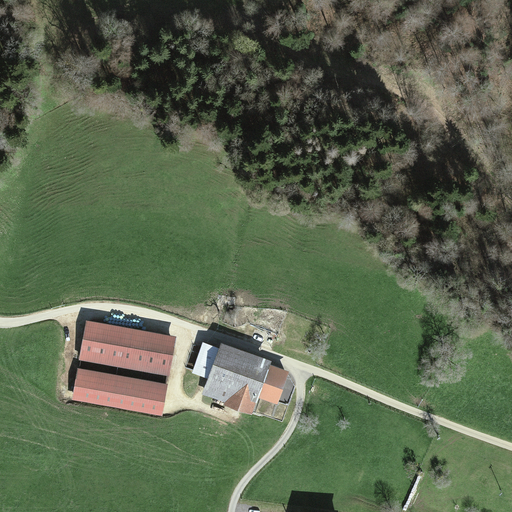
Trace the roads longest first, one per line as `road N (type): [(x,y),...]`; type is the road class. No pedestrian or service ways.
road 1 (track): [(0,321),(138,310),(511,445)]
road 2 (track): [(511,200),(479,171),(420,87),(328,67),(214,0)]
road 3 (track): [(230,511),(243,481),(291,426),(300,365)]
